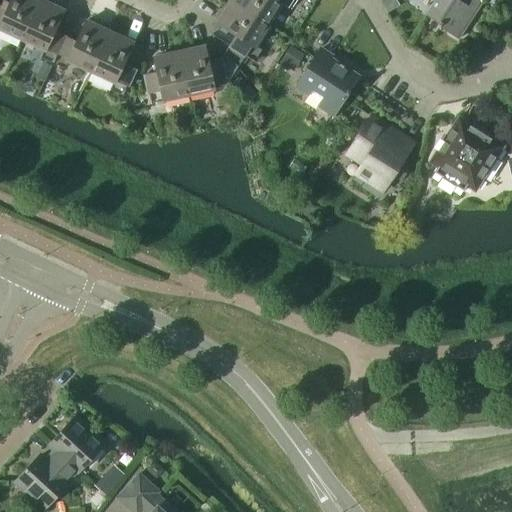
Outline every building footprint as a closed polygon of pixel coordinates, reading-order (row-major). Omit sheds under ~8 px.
[(1,6),(0,5),(0,30),(21,40),(39,0),(10,0),(9,3),(4,1),(1,6)] [(52,62),(65,36),(55,31),(64,11),(40,0),(39,0),(21,40),(43,50),(40,57),(52,62)] [(231,0),(230,1),(267,24),(281,4),(287,8),(292,0),(231,0)] [(433,0),(427,10),(440,19),(436,25),(457,39),(467,24),(460,20),(469,8),(470,8),(470,7),(481,3),(479,0),(433,0)] [(254,46),(267,24),(230,1),(216,23),(235,35),(224,52),(236,67),(244,56),(252,61),(260,50),(254,46)] [(90,72),(109,31),(85,21),(76,41),(65,36),(52,62),(64,68),(67,62),(90,72)] [(109,31),(90,72),(113,83),(109,90),(123,96),(135,68),(123,63),(133,42),(109,31)] [(236,67),(224,52),(220,58),(207,61),(204,47),(179,52),(188,95),(213,90),(213,87),(226,84),(224,79),(229,78),(236,67)] [(333,118),(359,77),(353,73),(319,51),(304,73),(297,84),(310,93),(313,89),(324,97),(317,108),(333,118)] [(162,101),(188,95),(179,52),(154,57),(157,72),(143,75),(149,102),(162,100),(162,101)] [(247,87),(239,99),(248,104),(256,93),(247,87)] [(371,117),(347,154),(362,163),(362,164),(363,164),(359,171),(384,187),(389,181),(392,176),(401,181),(411,165),(403,159),(410,148),(413,144),(412,144),(410,147),(385,131),(388,127),(371,117)] [(469,127),(459,121),(452,131),(452,130),(438,151),(439,152),(433,162),(439,165),(434,173),(441,178),(455,187),(456,187),(463,191),(468,184),(474,188),(480,178),(481,178),(494,157),(493,157),(500,147),(490,140),(469,126),(469,127)] [(76,470),(78,472),(102,446),(73,419),(49,445),(56,451),(77,470),(76,470)] [(66,481),(76,470),(77,470),(56,451),(46,462),(39,456),(15,482),(31,496),(27,501),(38,511),(42,507),(44,509),(68,483),(66,481)] [(175,511),(156,494),(158,492),(138,474),(117,498),(132,511),(139,511),(142,509),(144,511),(175,511)] [(97,492),(87,502),(95,509),(105,499),(97,492)]
